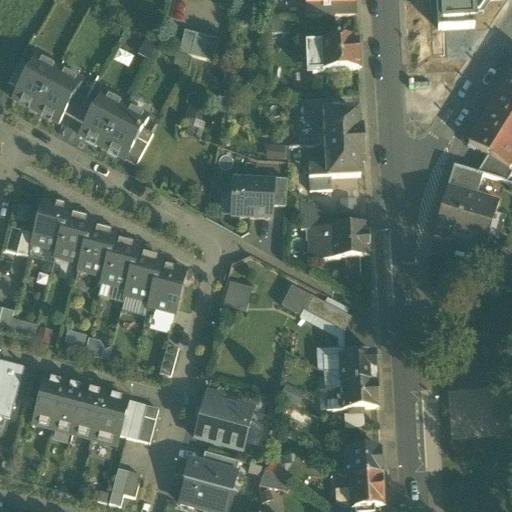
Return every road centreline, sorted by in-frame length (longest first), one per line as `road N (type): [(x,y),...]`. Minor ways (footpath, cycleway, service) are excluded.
road 1 (residential): [(18,128),(228,249),(150,511)]
road 2 (residential): [(395,234),(411,511)]
road 3 (residential): [(380,0),(395,234)]
road 4 (residential): [(511,47),(395,234)]
